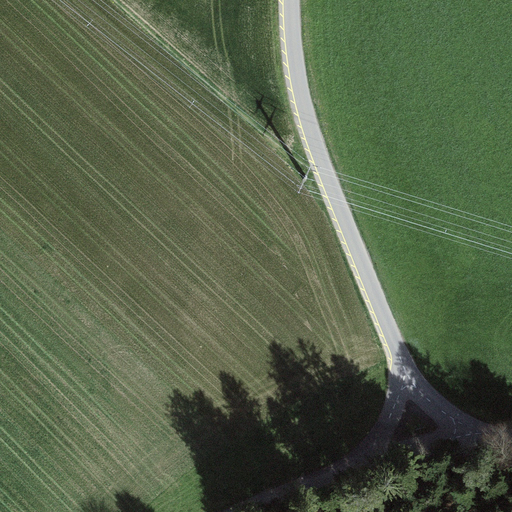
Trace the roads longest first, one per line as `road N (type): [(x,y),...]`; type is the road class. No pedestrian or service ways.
road 1 (unclassified): [(415,420),(303,119),(288,0)]
road 2 (unclassified): [(415,420),(358,461),(243,511)]
